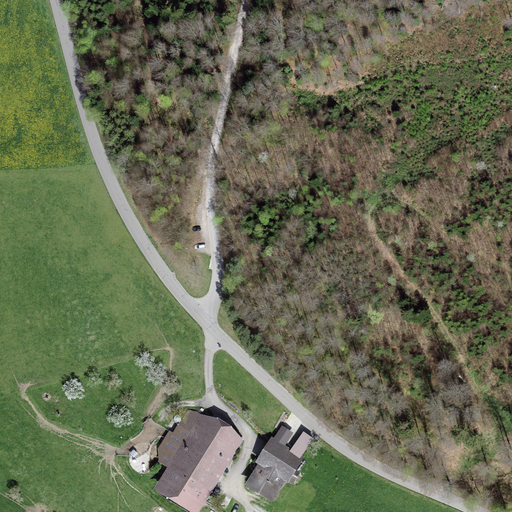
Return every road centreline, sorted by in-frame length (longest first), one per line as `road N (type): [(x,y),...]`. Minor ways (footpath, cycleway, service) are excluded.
road 1 (tertiary): [(56,0),(98,154),(167,278),(337,440),(474,511)]
road 2 (track): [(424,489),(471,470),(494,449),(496,434),(487,402),(377,242),(371,208),(377,200),(404,204),(511,275)]
road 3 (track): [(209,325),(217,279),(212,167),(246,0)]
road 4 (track): [(209,325),(211,392),(248,437),(238,488),(249,511)]
